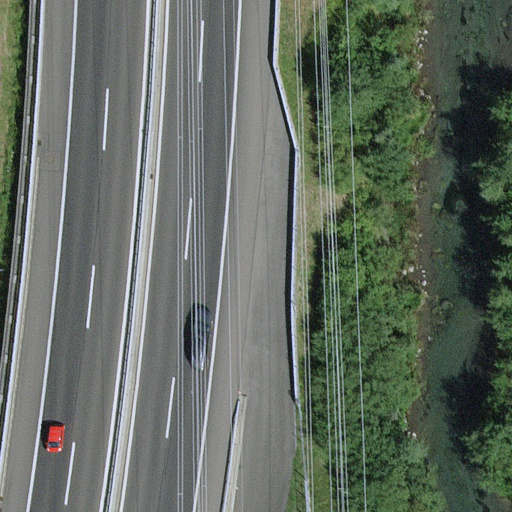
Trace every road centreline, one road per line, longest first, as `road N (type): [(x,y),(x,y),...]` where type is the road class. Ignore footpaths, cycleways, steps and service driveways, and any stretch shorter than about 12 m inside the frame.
road 1 (motorway): [(112,0),(64,511)]
road 2 (motorway): [(157,511),(203,0)]
